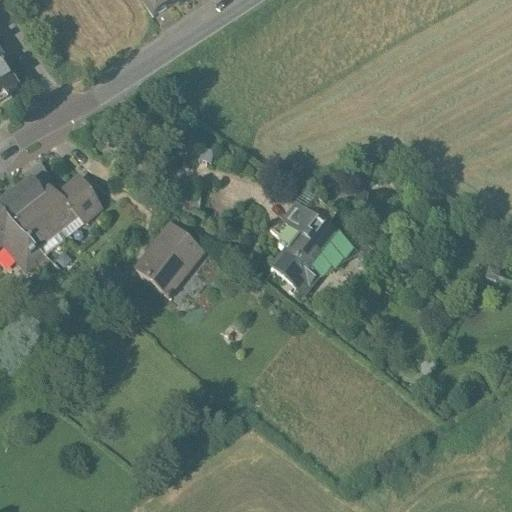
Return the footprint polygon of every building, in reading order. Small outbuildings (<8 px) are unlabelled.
[(141,0),(153,16),(177,0),(141,0)] [(0,62),(0,102),(16,93),(0,68),(0,64),(1,64),(0,62)] [(177,128),(153,127),(152,145),(176,146),(177,128)] [(97,157),(88,168),(111,186),(119,175),(97,157)] [(18,235),(35,250),(61,230),(67,238),(86,222),(101,207),(79,178),(58,198),(50,191),(42,197),(44,199),(9,225),(12,229),(18,235)] [(0,194),(0,213),(5,220),(9,225),(44,199),(42,197),(31,182),(5,201),(0,194)] [(198,202),(180,197),(176,213),(193,218),(198,202)] [(0,247),(3,246),(26,273),(44,258),(35,250),(18,235),(12,229),(9,225),(5,220),(0,213),(0,247)] [(308,277),(333,246),(298,219),(286,235),(297,244),(274,273),(304,297),(315,283),(308,277)] [(202,256),(170,231),(134,276),(160,297),(184,266),(190,271),(202,256)] [(89,251),(91,253),(98,246),(89,237),(76,249),(83,257),(89,251)] [(124,288),(101,270),(86,289),(109,307),(124,288)]
